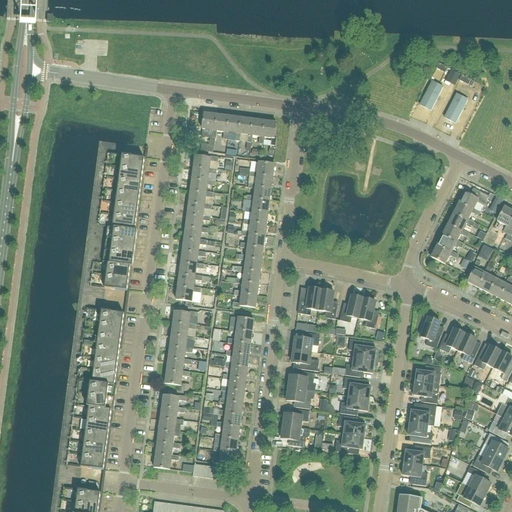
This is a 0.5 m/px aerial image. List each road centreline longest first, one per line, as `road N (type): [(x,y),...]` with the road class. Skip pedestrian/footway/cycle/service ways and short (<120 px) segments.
road 1 (unclassified): [(124,484),(175,91)]
road 2 (residential): [(249,500),(281,259)]
road 3 (residential): [(379,511),(408,287)]
road 4 (secondary): [(0,246),(23,70)]
road 5 (tertiary): [(462,157),(361,115),(300,107)]
road 6 (tertiary): [(175,91),(23,70)]
road 7 (residential): [(281,259),(300,107)]
road 8 (residential): [(408,287),(413,252),(462,157)]
road 9 (residential): [(408,287),(281,259)]
road 10 (tertiary): [(300,107),(175,91)]
road 11 (residential): [(249,500),(124,484)]
